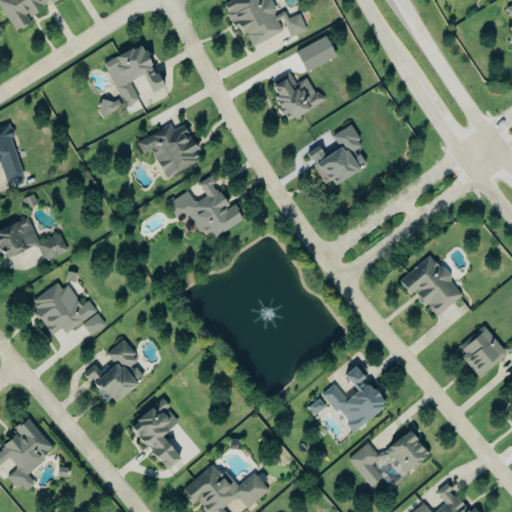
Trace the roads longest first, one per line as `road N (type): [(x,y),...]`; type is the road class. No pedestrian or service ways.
road 1 (residential): [(163,0),(323,261)]
road 2 (residential): [(323,261),(511,484)]
road 3 (tertiary): [(363,0),(461,155),(511,214)]
road 4 (residential): [(511,116),(323,261)]
road 5 (residential): [(141,511),(0,342)]
road 6 (residential): [(343,284),(511,149)]
road 7 (residential): [(0,98),(157,0)]
road 8 (tertiary): [(511,168),(427,44)]
